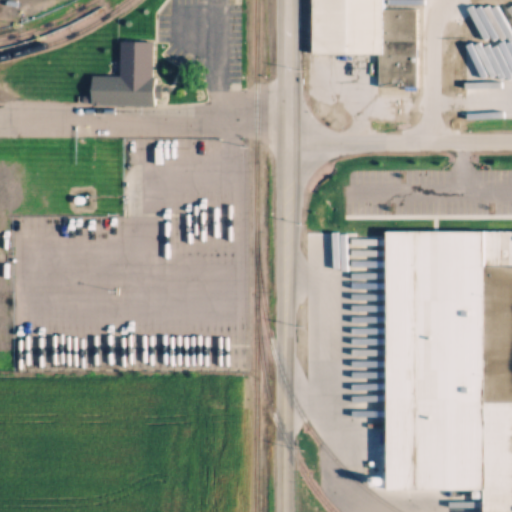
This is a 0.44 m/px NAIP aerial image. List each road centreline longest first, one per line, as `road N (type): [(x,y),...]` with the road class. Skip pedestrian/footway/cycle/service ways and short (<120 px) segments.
road 1 (residential): [(280,511),(279,0)]
road 2 (residential): [(283,141),(511,141)]
